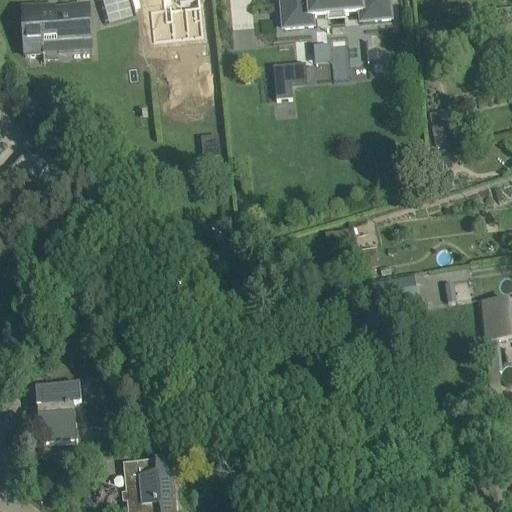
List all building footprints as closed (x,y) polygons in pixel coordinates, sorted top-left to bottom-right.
[(103,0),(104,12),(130,12),(129,0),(103,0)] [(174,44),(204,41),(199,0),(169,0),(171,13),(151,15),(154,46),(174,44)] [(389,0),(281,0),(285,31),(314,29),(313,20),(361,16),(362,24),(391,22),(389,0)] [(92,53),(91,45),(89,12),(49,14),(49,11),(23,12),(26,57),(45,56),(45,48),(58,47),(59,55),(92,53)] [(313,46),(314,64),(330,63),(329,45),(313,46)] [(290,68),(274,70),(276,104),(293,103),(290,68)] [(430,115),(433,140),(454,138),(450,112),(430,115)] [(203,161),(221,159),(219,138),(201,140),(203,161)] [(12,171),(29,187),(48,168),(31,152),(12,171)] [(439,162),(441,174),(454,171),(452,159),(439,162)] [(334,260),(356,255),(351,233),(329,238),(334,260)] [(0,243),(0,246),(2,253),(13,248),(10,240),(0,243)] [(363,257),(364,271),(378,270),(377,256),(363,257)] [(376,270),(364,271),(365,279),(377,278),(376,270)] [(48,294),(47,275),(33,276),(34,295),(48,294)] [(397,284),(368,289),(372,312),(401,307),(397,284)] [(486,346),(511,343),(511,321),(510,302),(482,305),(486,346)] [(36,391),(38,411),(41,411),(44,448),(78,445),(76,425),(74,408),(83,407),(81,387),(36,391)] [(147,421),(149,437),(171,433),(168,418),(147,421)] [(177,511),(172,462),(143,465),(124,467),(127,511),(177,511)]
